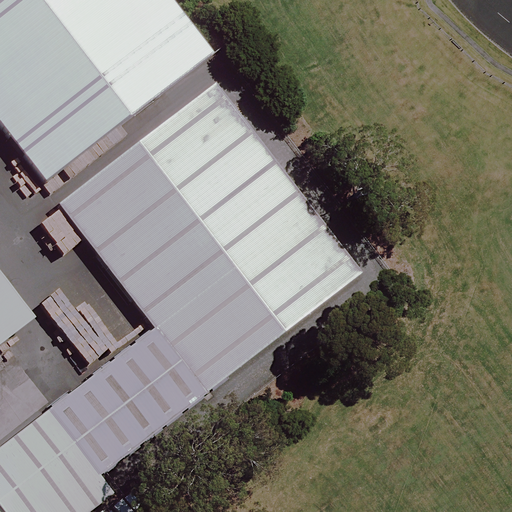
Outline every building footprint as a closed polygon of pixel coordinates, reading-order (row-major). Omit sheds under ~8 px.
[(0,0),(0,133),(42,187),(200,65),(148,0),(0,0)] [(198,88),(40,210),(192,405),(350,282),(198,88)] [(0,328),(14,318),(0,299),(0,328)] [(86,487),(192,405),(141,339),(34,422),(86,487)] [(36,511),(39,510),(4,465),(0,468),(0,511),(36,511)]
